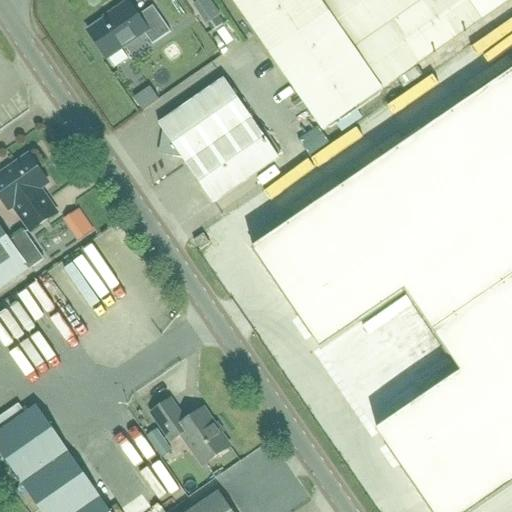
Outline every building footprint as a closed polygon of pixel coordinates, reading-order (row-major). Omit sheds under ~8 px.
[(220,16),(209,0),(201,0),(193,6),(206,25),(207,24),(213,32),(224,25),(219,17),(220,16)] [(511,0),(231,0),(323,132),(383,91),(382,90),(511,0)] [(138,17),(128,2),(112,14),(113,15),(88,32),(107,60),(145,34),(152,46),(171,33),(153,7),(138,17)] [(511,36),(503,42),(511,56),(511,36)] [(456,39),(416,67),(423,77),(463,49),(456,39)] [(434,334),(511,280),(511,73),(253,251),(322,351),(406,293),(434,334)] [(211,207),(277,161),(222,82),(156,127),(211,207)] [(151,88),(134,100),(141,110),(158,99),(151,88)] [(57,214),(40,190),(48,184),(29,156),(0,176),(0,197),(2,200),(9,211),(14,208),(31,232),(57,214)] [(237,228),(220,233),(224,247),(241,242),(237,228)] [(6,245),(0,235),(0,290),(28,270),(29,271),(41,263),(21,234),(6,245)] [(201,251),(210,244),(204,235),(194,242),(201,251)] [(431,511),(475,511),(511,487),(511,280),(434,334),(461,374),(377,432),(431,511)] [(186,422),(171,400),(151,414),(171,443),(181,436),(203,467),(231,448),(204,410),(186,422)] [(25,415),(19,405),(0,417),(0,451),(41,511),(108,511),(37,408),(25,415)] [(231,511),(218,493),(190,511),(231,511)]
